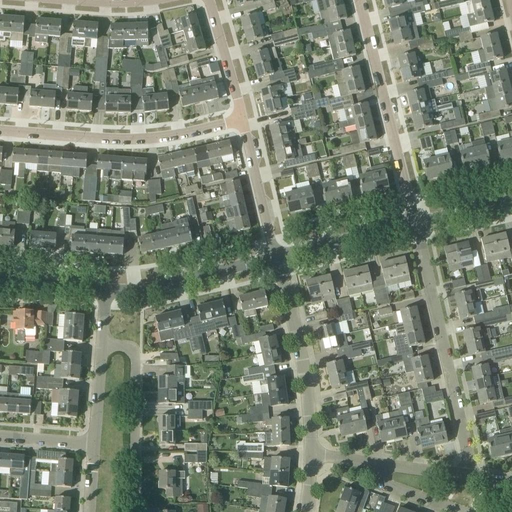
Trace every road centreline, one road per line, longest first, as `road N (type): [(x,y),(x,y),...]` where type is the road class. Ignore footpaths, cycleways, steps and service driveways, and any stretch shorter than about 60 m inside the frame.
road 1 (residential): [(470,477),(411,224)]
road 2 (residential): [(241,117),(151,134),(0,127)]
road 3 (residential): [(411,224),(357,0)]
road 4 (residential): [(312,460),(277,256)]
road 5 (residential): [(133,511),(134,372),(121,352),(99,342)]
road 6 (residential): [(100,288),(170,283),(277,256)]
road 7 (residential): [(277,256),(241,117)]
road 8 (residential): [(277,256),(411,224)]
road 9 (residential): [(241,117),(207,0)]
